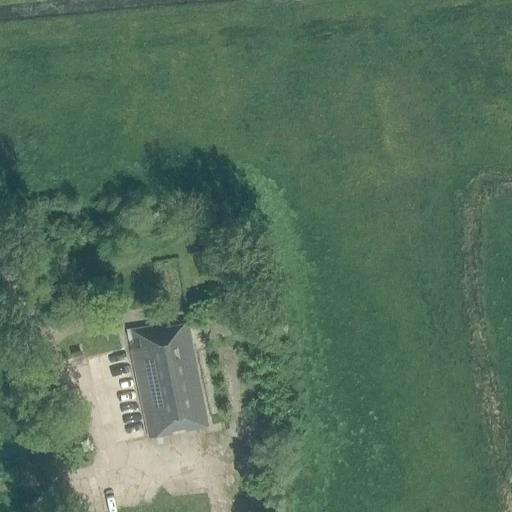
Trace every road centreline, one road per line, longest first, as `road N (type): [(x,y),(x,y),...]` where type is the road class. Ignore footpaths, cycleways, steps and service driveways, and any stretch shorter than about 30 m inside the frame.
road 1 (track): [(110,484),(81,387),(21,309),(0,256)]
road 2 (track): [(110,484),(239,466),(249,511)]
